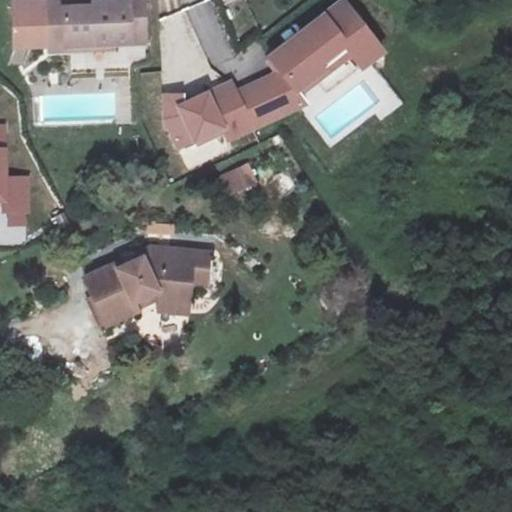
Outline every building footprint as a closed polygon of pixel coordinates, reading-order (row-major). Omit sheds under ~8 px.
[(167,134),(188,169),(199,166),(264,127),(308,117),(303,95),(351,66),(352,66),(363,84),(314,113),(331,142),(353,128),(350,113),(371,109),(378,121),(402,106),(376,63),(383,58),(349,1),(266,52),(271,77),(234,85),(229,78),(188,103),(182,92),(159,97),(167,134)] [(71,15),(20,15),(20,60),(153,63),(156,9),(136,8),(135,19),(108,17),(108,25),(71,23),(71,15)] [(8,177),(7,124),(0,124),(0,227),(29,227),(29,176),(8,177)] [(220,174),(223,197),(246,193),(243,171),(220,174)] [(128,281),(92,297),(111,344),(149,328),(146,323),(172,313),(190,317),(194,290),(207,291),(209,269),(162,264),(156,269),(159,275),(130,287),(128,281)] [(207,291),(194,290),(190,317),(203,319),(207,291)]
